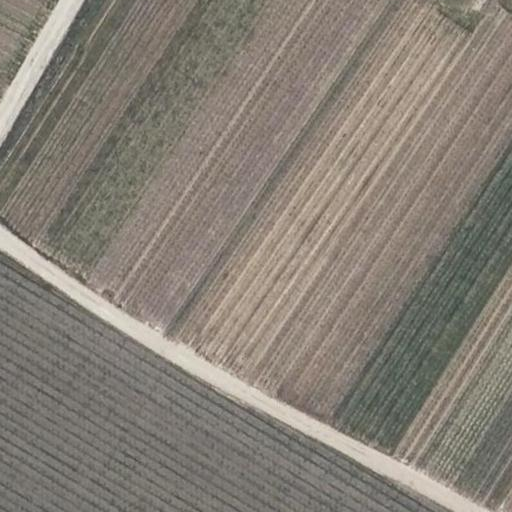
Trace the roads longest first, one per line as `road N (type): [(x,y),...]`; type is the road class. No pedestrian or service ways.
road 1 (track): [(490,511),(251,397),(0,229)]
road 2 (track): [(74,0),(0,121)]
